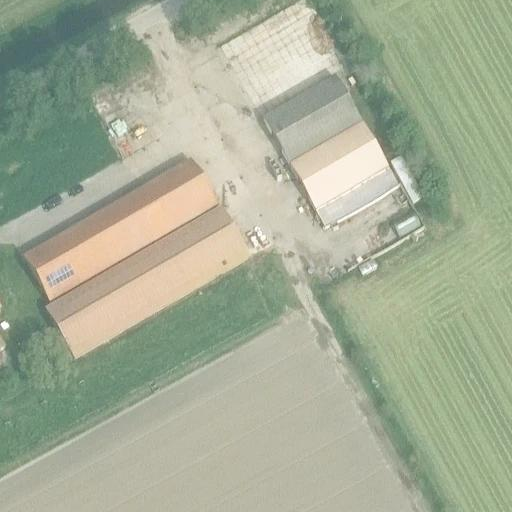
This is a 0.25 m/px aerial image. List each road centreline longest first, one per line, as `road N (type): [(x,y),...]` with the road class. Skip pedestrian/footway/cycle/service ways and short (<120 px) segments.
road 1 (track): [(417,511),(272,247)]
road 2 (unclassified): [(0,105),(191,0)]
